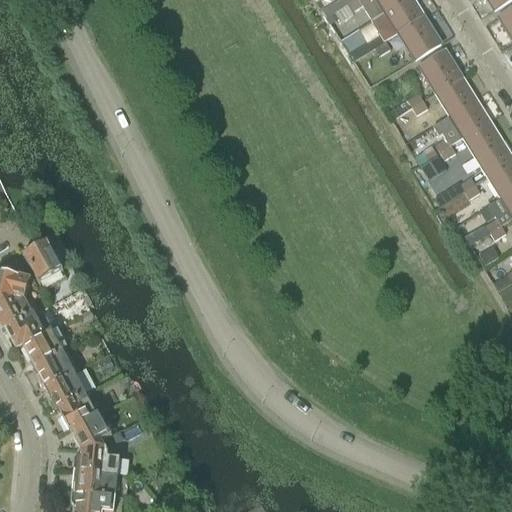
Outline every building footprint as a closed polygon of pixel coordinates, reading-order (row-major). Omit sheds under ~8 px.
[(359,0),(358,1),(362,8),(370,22),(384,13),(385,14),(407,0),(359,0)] [(407,0),(385,14),(370,24),(379,37),(383,45),(384,44),(398,35),(423,20),(410,0),(407,0)] [(511,0),(486,0),(494,13),(511,0)] [(358,1),(347,7),(347,8),(351,15),(362,8),(358,1)] [(511,10),(498,19),(511,41),(511,10)] [(440,47),(423,20),(398,35),(415,62),(440,47)] [(357,31),(340,42),(348,54),(365,43),(366,45),(379,37),(370,24),(357,31)] [(348,54),(347,55),(353,65),(374,52),(385,45),(384,44),(383,45),(379,37),(366,45),(365,43),(348,54)] [(385,45),(374,52),(378,59),(390,52),(385,45)] [(419,69),(436,96),(461,80),(444,53),(419,69)] [(461,80),(436,96),(449,118),(474,102),(461,80)] [(423,105),(418,98),(388,116),(393,124),(410,113),(411,113),(423,105)] [(487,123),(474,102),(449,118),(450,118),(432,129),(438,139),(442,137),(445,142),(448,147),(449,147),(462,138),(487,123)] [(423,105),(411,113),(416,121),(428,113),(423,105)] [(500,144),(487,123),(462,138),(475,159),(500,144)] [(450,149),(449,147),(448,147),(445,142),(434,149),(439,157),(450,149)] [(488,180),(511,165),(511,162),(500,144),(475,159),(488,180)] [(450,149),(439,157),(444,165),(455,157),(450,149)] [(438,158),(422,168),(421,169),(429,183),(447,172),(438,158)] [(511,165),(488,180),(501,201),(511,194),(511,165)] [(476,190),(475,188),(471,182),(459,189),(464,197),(476,190)] [(457,187),(433,202),(439,211),(463,195),(459,189),(457,187)] [(476,190),(464,197),(468,203),(479,195),(476,190)] [(511,194),(501,201),(488,210),(496,222),(500,229),(511,221),(511,194)] [(501,231),(500,229),(496,222),(484,230),(489,238),(501,231)] [(506,239),(501,231),(489,238),(494,246),(506,239)] [(62,274),(46,246),(40,250),(34,246),(24,252),(23,259),(40,286),(62,274)] [(492,249),(478,257),(485,268),(498,260),(492,249)] [(0,300),(21,306),(25,304),(31,285),(24,283),(18,273),(4,269),(0,271),(0,300)] [(21,306),(0,300),(0,329),(2,334),(6,332),(31,317),(25,305),(25,304),(21,306)] [(31,317),(6,332),(10,340),(7,344),(12,352),(16,352),(17,353),(24,350),(24,351),(44,338),(33,316),(31,317)] [(44,338),(24,351),(35,371),(63,356),(51,334),(44,338)] [(63,356),(35,371),(39,379),(37,383),(41,391),(46,391),(47,393),(74,377),(63,356)] [(74,377),(47,393),(58,413),(85,397),(74,377)] [(85,397),(58,413),(69,434),(73,432),(97,418),(85,397)] [(111,439),(99,417),(97,418),(73,432),(76,438),(74,443),(80,454),(82,455),(111,439)] [(75,464),(74,475),(117,479),(119,464),(107,462),(108,457),(101,444),(82,455),(80,454),(79,460),(75,464)] [(74,475),(72,497),(115,501),(117,479),(74,475)] [(113,511),(115,501),(72,497),(71,507),(74,511),(113,511)]
